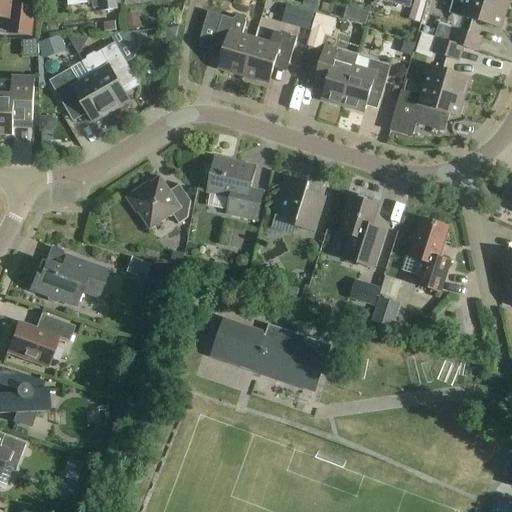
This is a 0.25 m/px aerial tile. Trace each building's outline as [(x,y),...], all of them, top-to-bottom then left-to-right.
[(0,0),(0,17),(11,19),(9,34),(31,37),(35,8),(14,5),(14,0),(0,0)] [(63,0),(64,1),(74,0),(92,0),(94,9),(101,8),(101,13),(117,10),(115,0),(63,0)] [(377,0),(409,9),(412,0),(377,0)] [(420,23),(426,0),(415,0),(409,20),(420,23)] [(453,0),(449,14),(461,18),(501,30),(507,10),(473,0),(453,0)] [(473,0),(507,10),(510,0),(473,0)] [(314,14),(300,10),(295,28),(309,32),(314,14)] [(128,30),(141,28),(139,13),(126,14),(128,30)] [(212,51),(218,33),(229,36),(219,70),(244,78),(255,39),(242,36),(245,23),(245,19),(237,17),(234,20),(208,13),(198,47),(212,51)] [(331,37),(335,20),(316,15),(308,47),(321,51),(325,36),(331,37)] [(58,32),(57,21),(46,22),(47,33),(58,32)] [(115,22),(104,24),(105,34),(116,32),(115,22)] [(437,40),(450,44),(455,30),(439,25),(436,35),(434,39),(437,40)] [(450,44),(464,48),(478,53),(483,38),(455,30),(450,44)] [(139,44),(138,32),(124,34),(126,45),(139,44)] [(270,44),(255,39),(244,78),(268,85),(275,62),(289,66),(297,39),(274,32),(270,44)] [(38,43),(43,58),(43,59),(66,52),(61,37),(56,37),(38,43)] [(382,58),(397,62),(402,41),(388,37),(382,58)] [(437,40),(433,54),(460,63),(464,48),(450,44),(437,40)] [(410,57),(414,44),(404,41),(400,54),(410,57)] [(90,77),(111,113),(130,103),(122,90),(136,82),(115,44),(98,54),(94,53),(87,57),(87,60),(82,63),(91,77),(90,77)] [(325,48),(316,77),(328,81),(326,86),(324,94),(322,101),(343,107),(354,68),(358,58),(358,56),(337,50),(337,51),(325,48)] [(354,68),(343,107),(364,113),(370,93),(381,97),(390,67),(370,61),(367,72),(354,68)] [(430,66),(424,86),(465,99),(471,78),(430,66)] [(90,77),(89,78),(79,84),(70,70),(50,82),(74,123),(87,115),(93,124),(111,113),(90,77)] [(0,136),(13,137),(14,121),(32,122),(34,88),(12,87),(12,81),(0,80),(0,136)] [(402,92),(394,117),(417,124),(428,127),(441,131),(446,115),(450,116),(459,119),(465,99),(424,86),(421,97),(409,94),(402,92)] [(41,117),(41,132),(44,132),(52,132),(56,128),(56,121),(52,117),(41,117)] [(256,168),(215,159),(211,178),(208,179),(207,187),(208,189),(207,194),(230,199),(227,215),(257,222),(263,193),(251,190),(256,168)] [(295,228),(314,234),(325,198),(307,192),(309,184),(286,177),(274,215),(297,223),(295,228)] [(169,192),(160,179),(142,191),(141,189),(126,199),(136,214),(138,213),(150,230),(172,215),(179,225),(187,219),(191,203),(179,186),(169,192)] [(351,197),(339,234),(350,237),(343,260),(374,270),(386,232),(373,227),(379,206),(377,206),(375,201),(363,198),(359,200),(351,197)] [(422,220),(409,258),(407,258),(403,272),(419,277),(417,286),(441,293),(451,262),(439,259),(449,228),(422,220)] [(171,264),(182,267),(185,255),(174,252),(171,264)] [(97,298),(107,272),(75,260),(64,256),(60,268),(41,261),(30,291),(45,297),(47,302),(55,304),(59,302),(74,308),(80,292),(97,298)] [(243,268),(247,266),(248,262),(246,258),(241,257),(238,259),(237,264),(239,267),(243,268)] [(511,259),(503,262),(511,306),(511,259)] [(379,303),(382,304),(388,306),(392,307),(400,281),(387,277),(379,303)] [(374,308),(380,289),(355,281),(350,300),(374,308)] [(430,316),(406,309),(403,317),(428,325),(430,316)] [(69,343),(74,327),(52,319),(46,334),(18,323),(6,353),(46,368),(57,339),(69,343)] [(224,320),(211,357),(268,377),(270,372),(292,380),(290,384),(314,393),(330,347),(274,327),(271,336),(224,320)] [(40,390),(43,383),(1,369),(0,372),(0,385),(7,388),(4,395),(0,395),(0,414),(16,414),(13,422),(28,427),(33,413),(47,412),(46,390),(40,390)] [(0,472),(2,467),(15,471),(25,445),(3,436),(0,443),(0,472)] [(64,472),(67,473),(78,477),(83,464),(69,459),(64,472)]
